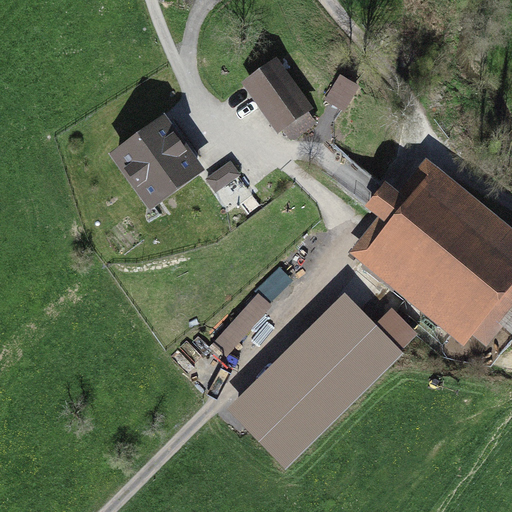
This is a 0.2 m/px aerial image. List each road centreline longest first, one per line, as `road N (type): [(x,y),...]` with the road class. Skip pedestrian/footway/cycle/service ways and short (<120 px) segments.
road 1 (track): [(107,511),(307,293),(410,135)]
road 2 (track): [(151,0),(184,77),(227,135),(284,161),(349,219)]
road 3 (track): [(410,135),(407,100),(355,52),(328,0)]
road 4 (track): [(511,204),(410,135)]
